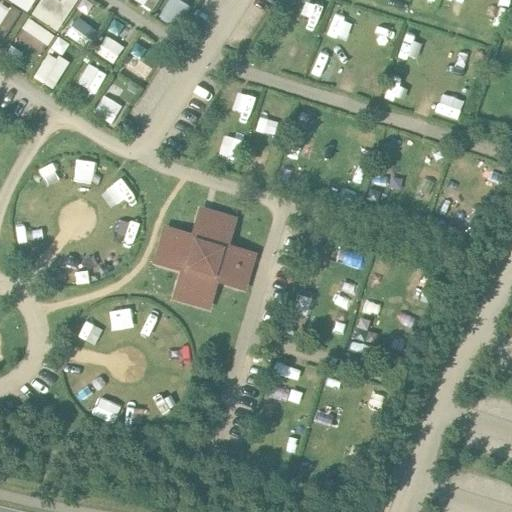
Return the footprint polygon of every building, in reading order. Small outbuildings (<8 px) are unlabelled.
[(7,0),(27,11),(33,0),(7,0)] [(40,0),(31,13),(55,30),(76,0),(58,0),(58,1),(57,0),(40,0)] [(134,0),(149,11),(157,0),(134,0)] [(178,0),(167,0),(158,16),(175,27),(188,6),(178,0)] [(447,0),(447,4),(461,9),(463,0),(447,0)] [(2,1),(0,3),(0,35),(17,14),(2,1)] [(79,17),(66,30),(82,46),(95,34),(79,17)] [(29,18),(15,33),(38,53),(52,37),(29,18)] [(369,42),(389,48),(396,25),(376,19),(369,42)] [(103,36),(96,55),(115,62),(122,44),(103,36)] [(49,51),(32,75),(50,87),(67,64),(49,51)] [(132,55),(121,73),(139,84),(150,65),(132,55)] [(92,92),(105,75),(89,62),(76,80),(92,92)] [(228,105),(245,114),(253,99),(236,90),(228,105)] [(110,123),(121,106),(102,94),(92,112),(110,123)] [(219,126),(215,150),(235,153),(239,129),(219,126)] [(202,215),(194,241),(168,233),(159,262),(185,270),(178,296),(207,304),(214,278),(240,286),(249,257),(223,250),(231,224),(202,215)]
